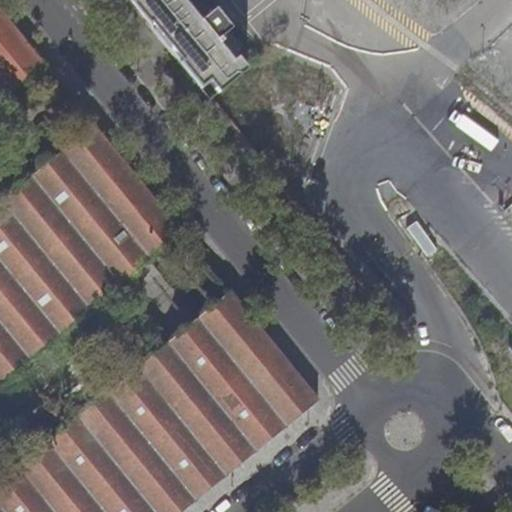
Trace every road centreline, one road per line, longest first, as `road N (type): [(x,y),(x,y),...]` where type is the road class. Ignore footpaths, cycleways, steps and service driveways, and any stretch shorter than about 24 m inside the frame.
road 1 (tertiary): [(43,0),(372,400)]
road 2 (tertiary): [(366,417),(241,511)]
